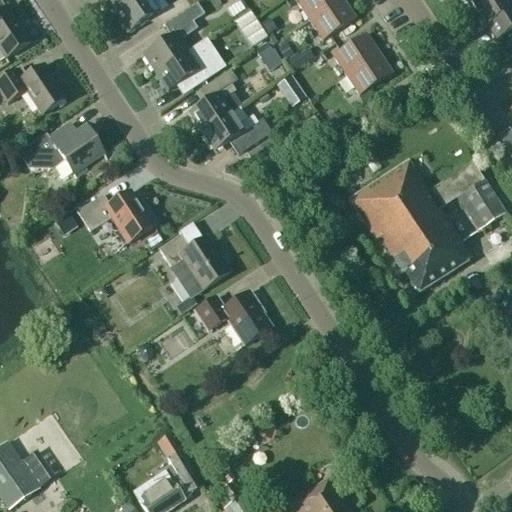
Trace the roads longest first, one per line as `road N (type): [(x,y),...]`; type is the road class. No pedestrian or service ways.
road 1 (unclassified): [(455,511),(450,490),(412,455),(245,191),(159,168),(54,0)]
road 2 (residential): [(511,81),(485,98),(461,77),(411,0)]
